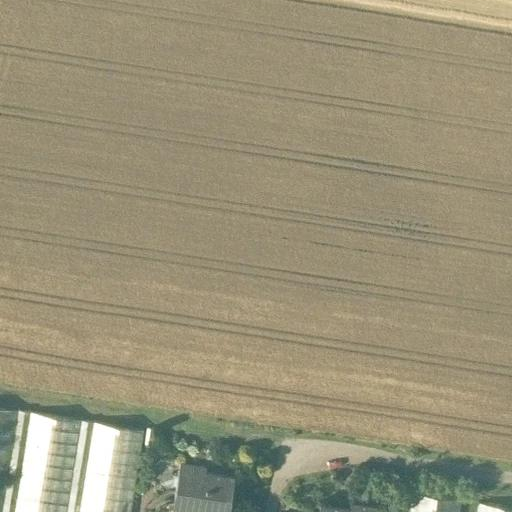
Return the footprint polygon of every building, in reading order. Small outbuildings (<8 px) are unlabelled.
[(132,511),(145,429),(0,405),(0,511),(132,511)] [(229,511),(235,475),(206,471),(207,465),(181,461),(174,507),(175,507),(175,506),(217,511),(229,511)] [(370,484),(359,483),(356,500),(367,502),(370,484)] [(511,511),(511,507),(479,502),(477,511),(460,511),(463,500),(412,492),(408,511),(511,511)] [(350,508),(321,503),(319,511),(375,511),(377,506),(351,502),(350,508)]
